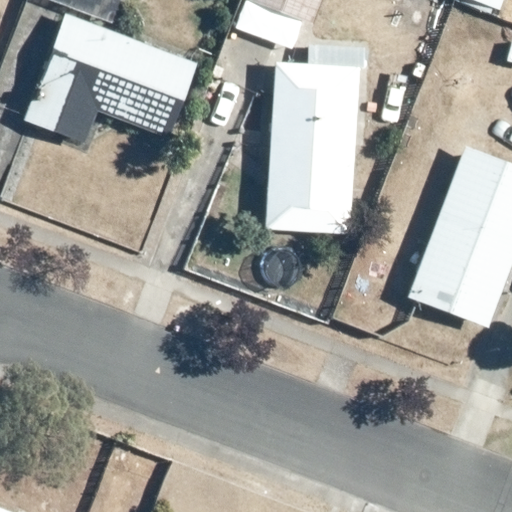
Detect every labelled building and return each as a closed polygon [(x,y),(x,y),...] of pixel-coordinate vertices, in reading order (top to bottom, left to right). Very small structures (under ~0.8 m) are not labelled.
[(48,0),(64,6),(22,121),(79,142),(91,111),(169,139),(199,55),(111,23),(119,0),(48,0)] [(314,0),(247,0),(247,2),(308,20),(314,0)] [(302,32),(249,26),(247,48),(300,54),(302,32)] [(353,63),(270,60),(262,226),(345,229),(353,63)] [(511,250),(511,162),(460,145),(407,297),(486,324),(511,250)] [(29,511),(0,501),(0,511),(29,511)]
